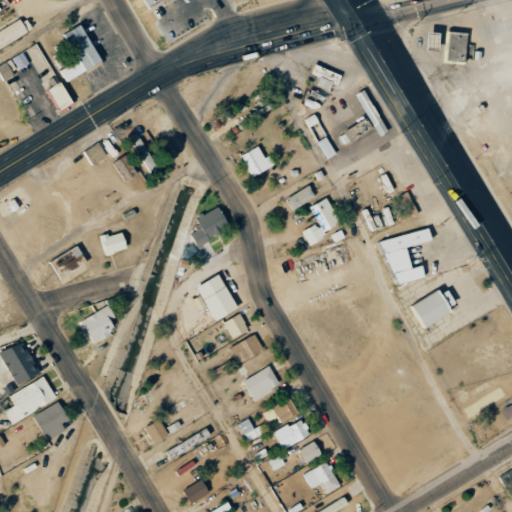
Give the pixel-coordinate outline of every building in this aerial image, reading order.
[(142,0),(146,8),(160,0),(142,0)] [(25,16),(0,30),(0,47),(32,29),(25,16)] [(101,63),(81,25),(64,34),(77,61),(60,70),(65,81),(101,63)] [(444,61),(464,63),(468,34),(448,31),(444,61)] [(438,33),(427,33),(426,50),(437,50),(438,33)] [(19,70),(13,58),(0,65),(0,75),(2,80),(19,70)] [(315,84),(330,91),(338,74),(315,63),(310,73),(319,77),(315,84)] [(46,91),(59,111),(73,103),(60,82),(46,91)] [(356,94),(378,135),(386,131),(364,89),(356,94)] [(343,143),(371,130),(366,120),(338,133),(343,143)] [(150,157),(137,132),(128,137),(148,172),(175,157),(169,146),(150,157)] [(84,149),(90,165),(106,158),(100,143),(84,149)] [(269,168),(258,147),(240,155),(251,177),(269,168)] [(112,162),(123,182),(137,174),(126,154),(112,162)] [(315,197),(308,185),(285,199),(291,210),(315,197)] [(404,219),(415,215),(409,192),(397,196),(404,219)] [(327,228),(339,222),(326,197),(309,206),(317,221),(322,218),(327,228)] [(190,233),(195,245),(229,230),(219,207),(193,219),(198,230),(190,233)] [(308,245),(326,236),(319,223),(302,231),(308,245)] [(382,239),(393,284),(424,277),(421,265),(410,268),(405,246),(431,240),(428,228),(382,239)] [(126,250),(122,231),(101,236),(105,254),(126,250)] [(50,258),(56,276),(86,265),(79,248),(50,258)] [(215,320),(237,308),(217,274),(195,287),(215,320)] [(458,306),(446,286),(412,306),(423,326),(458,306)] [(78,321),(91,344),(115,330),(109,319),(114,317),(108,305),(78,321)] [(223,321),(231,338),(247,329),(239,313),(223,321)] [(237,363),(262,350),(254,334),(228,347),(237,363)] [(0,352),(0,353),(17,386),(39,374),(22,341),(0,352)] [(253,400),(280,386),(268,365),(242,380),(253,400)] [(56,399),(44,376),(8,395),(14,405),(4,410),(11,423),(56,399)] [(261,410),(266,421),(277,417),(279,422),(296,415),(290,399),(261,410)] [(65,431),(61,422),(66,420),(60,403),(35,412),(44,438),(65,431)] [(511,415),(511,404),(502,409),(507,418),(511,415)] [(259,425),(253,429),(248,418),(238,423),(247,441),(263,433),(259,425)] [(309,435),(301,418),(273,432),(282,449),(309,435)] [(153,444),(168,435),(159,419),(143,427),(153,444)] [(209,437),(204,429),(165,452),(170,459),(209,437)] [(306,463),(321,454),(313,441),(299,449),(306,463)] [(320,484),(325,494),(339,486),(325,461),(303,473),(311,488),(320,484)] [(506,488),(511,484),(511,467),(499,475),(506,488)] [(190,504),(209,493),(201,479),(182,490),(190,504)] [(334,511),(348,504),(343,497),(316,511),(334,511)]
